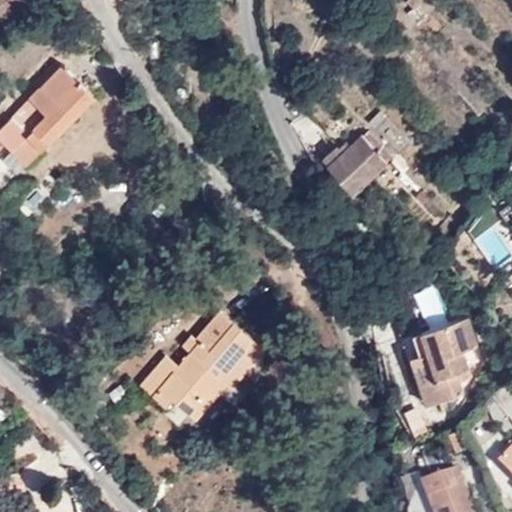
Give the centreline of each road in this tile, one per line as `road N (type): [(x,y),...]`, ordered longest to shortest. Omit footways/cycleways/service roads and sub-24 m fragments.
road 1 (residential): [(353,511),(361,423),(352,346),(252,47),(247,0)]
road 2 (residential): [(139,511),(0,360)]
